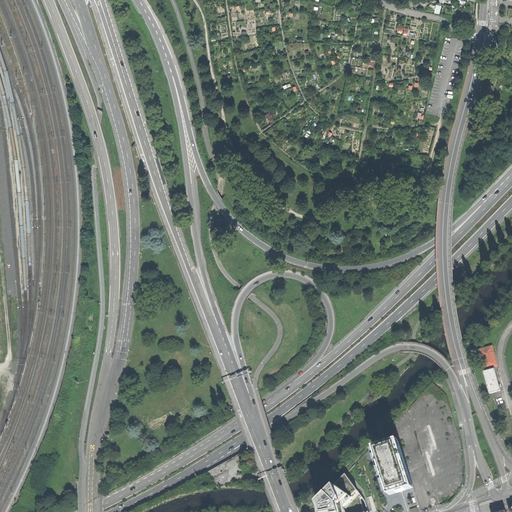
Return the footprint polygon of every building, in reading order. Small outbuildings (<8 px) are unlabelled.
[(492,346),(478,350),(483,370),(488,369),(488,371),(484,372),(490,394),(500,391),(494,369),(490,370),(490,369),(497,367),(492,346)] [(389,443),(390,445),(397,443),(411,487),(406,488),(397,491),(391,493),(377,449),(384,447),(384,445),(374,448),(390,495),(413,488),(398,440),(389,443)] [(384,447),(377,449),(391,493),(397,491),(406,488),(411,487),(397,443),(390,445),(384,447)] [(336,485),(319,502),(321,507),(322,511),(368,511),(365,501),(360,494),(346,474),(336,485)] [(421,509),(431,506),(425,481),(419,482),(420,486),(415,487),(421,509)]
